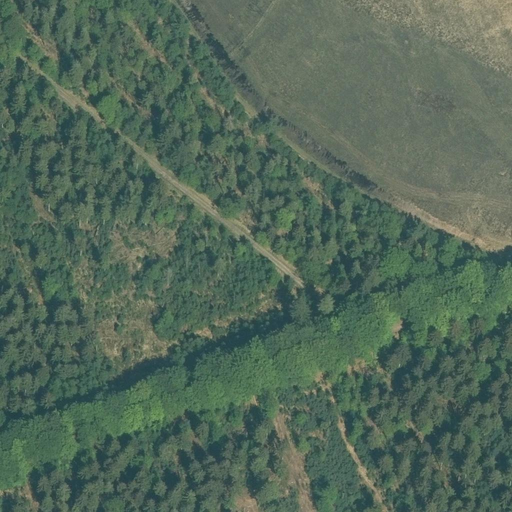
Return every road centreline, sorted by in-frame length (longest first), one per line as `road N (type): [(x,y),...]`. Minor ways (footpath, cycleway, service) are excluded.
road 1 (track): [(0,51),(366,335)]
road 2 (track): [(0,464),(366,335)]
road 3 (track): [(366,335),(511,284)]
